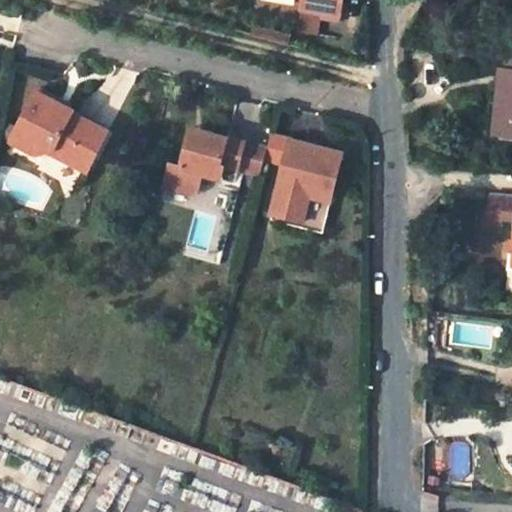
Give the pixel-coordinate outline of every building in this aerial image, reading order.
[(303,0),(302,10),(343,17),(344,0),(303,0)] [(511,135),(511,50),(506,50),(504,70),(500,70),(494,133),(511,135)] [(38,82),(11,135),(38,149),(58,143),(59,150),(89,165),(110,126),(71,106),(68,110),(56,103),(61,94),(38,82)] [(207,125),(195,122),(194,121),(192,128),(205,132),(207,125)] [(192,128),(183,159),(173,156),(166,180),(192,187),(201,183),(205,167),(224,171),(227,160),(241,164),(248,137),(207,125),(205,132),(192,128)] [(271,144),(267,157),(286,163),(294,137),(274,131),(271,144)] [(248,137),(241,164),(264,170),(267,157),(271,144),(248,137)] [(328,153),(316,150),(317,144),(294,137),(286,163),(271,211),(274,211),(274,212),(303,220),(310,194),(333,200),(346,153),(329,148),(328,153)] [(329,148),(317,144),(316,150),(328,153),(329,148)] [(511,193),(493,192),(490,219),(500,220),(500,216),(511,217),(511,193)] [(325,231),(333,200),(310,194),(303,220),(274,212),(274,211),(272,216),(325,231)]
